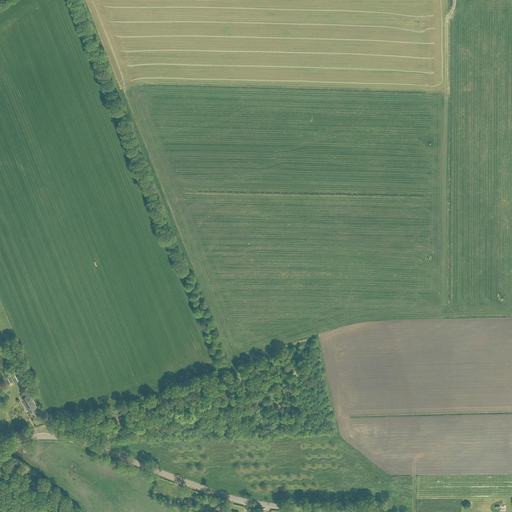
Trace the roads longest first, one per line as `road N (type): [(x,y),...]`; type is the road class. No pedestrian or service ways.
road 1 (tertiary): [(333,511),(232,497),(60,437),(0,446)]
road 2 (track): [(454,0),(447,19),(446,196)]
